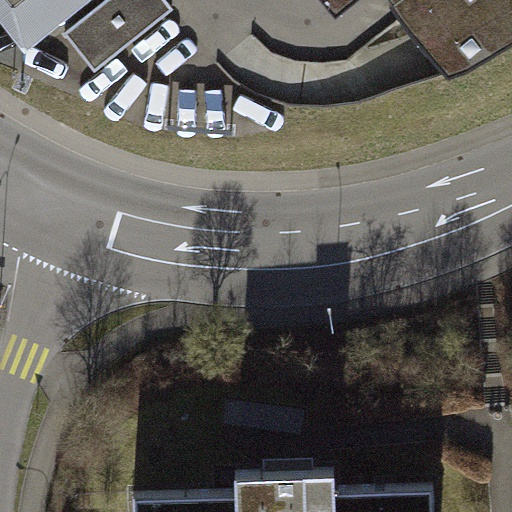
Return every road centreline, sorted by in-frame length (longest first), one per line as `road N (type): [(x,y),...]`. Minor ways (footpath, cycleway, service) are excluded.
road 1 (unclassified): [(30,202),(137,239),(227,252),(344,245),(511,186)]
road 2 (residential): [(30,202),(0,339)]
